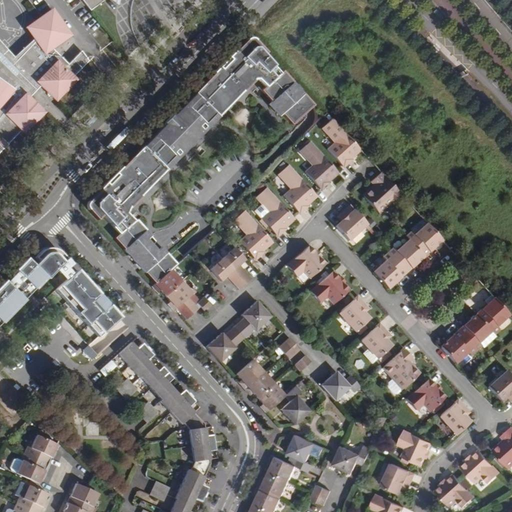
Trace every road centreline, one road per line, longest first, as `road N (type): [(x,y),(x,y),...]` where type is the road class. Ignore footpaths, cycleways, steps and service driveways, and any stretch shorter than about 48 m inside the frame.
road 1 (tertiary): [(246,0),(49,210)]
road 2 (residential): [(49,210),(182,353)]
road 3 (residential): [(182,353),(246,432),(247,452),(221,511)]
road 4 (unknown): [(112,278),(190,217),(235,168)]
road 5 (primary): [(410,0),(511,105)]
